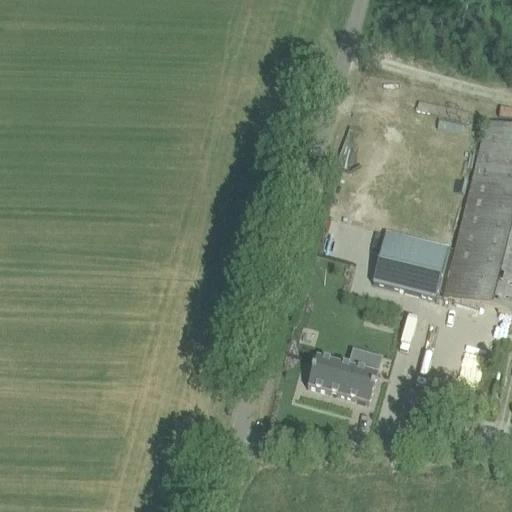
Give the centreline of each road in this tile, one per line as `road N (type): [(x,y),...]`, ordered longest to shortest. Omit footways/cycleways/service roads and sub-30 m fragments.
road 1 (unclassified): [(366,0),(233,451)]
road 2 (unclassified): [(233,451),(511,455)]
